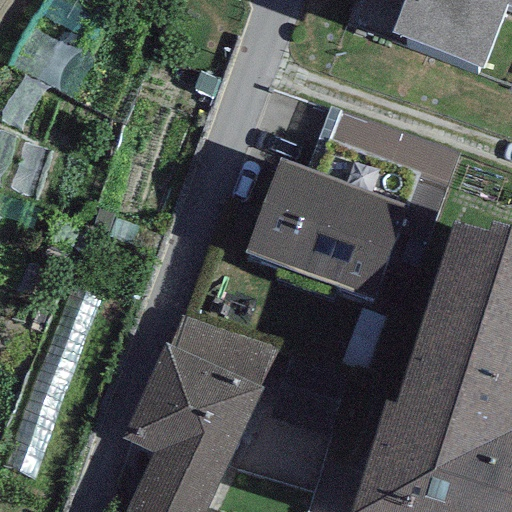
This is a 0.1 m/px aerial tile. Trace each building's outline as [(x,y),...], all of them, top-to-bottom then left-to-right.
[(511,0),(412,0),(392,53),(483,86),(507,22),(511,24),(511,0)] [(403,211),(278,166),(245,257),(371,302),(403,211)] [(511,511),(511,242),(491,236),(487,247),(453,236),(395,418),(387,416),(356,511),(511,511)] [(276,354),(183,320),(171,349),(261,390),(276,354)] [(261,390),(171,349),(167,347),(122,445),(154,460),(130,511),(208,511),(264,392),(261,390)] [(348,377),(288,357),(272,421),(333,443),(348,377)]
